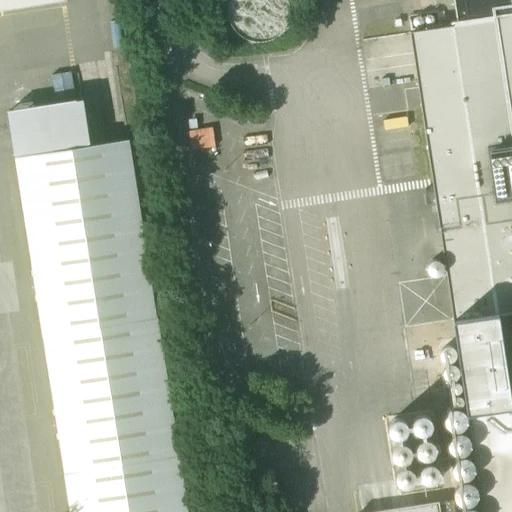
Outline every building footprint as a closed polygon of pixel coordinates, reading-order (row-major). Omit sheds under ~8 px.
[(0,0),(0,11),(67,1),(66,0),(0,0)] [(289,16),(290,11),(289,6),(288,1),(287,0),(230,0),(230,1),(228,6),(228,11),(228,16),(230,21),(232,26),(235,30),(238,34),(242,37),(247,39),(251,41),(256,42),(261,42),(266,41),(271,39),(276,37),(280,34),(283,30),(286,26),(288,21),(289,16)] [(454,511),(453,499),(439,501),(398,507),(399,511),(511,511),(511,0),(455,0),(459,21),(455,22),(456,27),(413,33),(485,511),(454,511)] [(422,122),(379,124),(380,149),(423,147),(422,122)] [(16,158),(71,511),(186,511),(129,140),(16,158)] [(383,179),(417,175),(414,150),(380,154),(383,179)]
